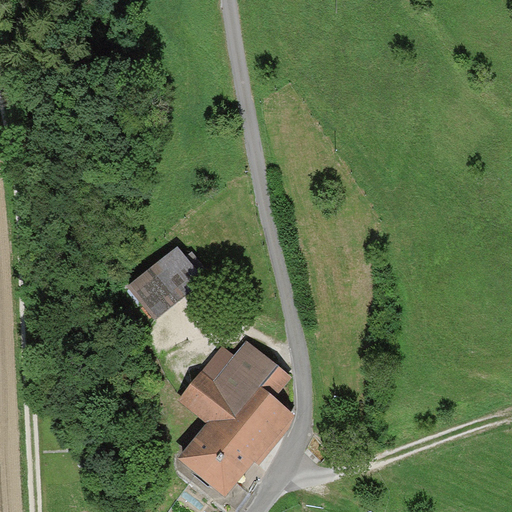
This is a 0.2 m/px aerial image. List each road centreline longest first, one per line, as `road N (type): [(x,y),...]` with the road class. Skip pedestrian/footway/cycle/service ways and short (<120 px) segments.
road 1 (residential): [(225,0),(306,382),(305,413),(282,475),(253,511)]
road 2 (track): [(0,87),(17,197),(34,511)]
road 3 (track): [(282,475),(304,479),(361,465),(511,414)]
